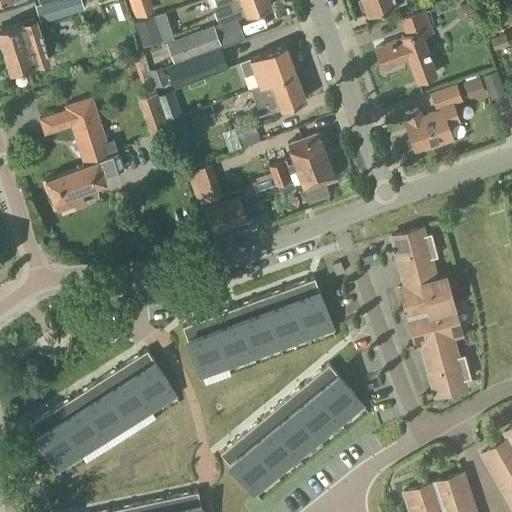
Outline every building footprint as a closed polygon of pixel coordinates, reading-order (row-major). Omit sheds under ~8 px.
[(48,0),(39,3),(33,5),(40,23),(84,8),(82,4),(89,2),(88,0),(48,0)] [(218,24),(214,26),(220,44),(221,47),(244,38),(237,18),(244,16),(271,6),(268,0),(214,0),(217,6),(212,7),(218,24)] [(396,5),(406,2),(405,0),(357,0),(361,10),(366,10),(367,14),(396,4),(396,5)] [(398,17),(405,35),(400,37),(401,39),(375,48),(381,67),(408,57),(416,80),(435,73),(422,37),(433,33),(424,8),(398,17)] [(141,47),(161,40),(154,16),(134,23),(141,47)] [(43,41),(35,18),(20,23),(20,22),(0,28),(0,46),(2,46),(11,73),(49,61),(43,41)] [(220,44),(214,26),(213,25),(181,36),(175,38),(165,42),(173,62),(175,62),(188,56),(220,44)] [(494,49),(508,44),(505,34),(490,39),(492,47),(494,49)] [(268,82),(295,72),(285,45),(249,58),(249,57),(239,61),(244,76),(254,72),(259,85),(259,86),(268,83),(268,82)] [(156,92),(150,72),(144,53),(132,56),(142,87),(145,87),(148,95),(139,98),(155,143),(172,138),(156,92)] [(169,70),(157,74),(165,96),(177,92),(169,70)] [(504,93),(496,70),(482,75),(490,99),(504,93)] [(259,86),(259,85),(250,88),(257,107),(268,103),(270,112),(278,110),(305,100),(295,72),(268,82),(268,83),(259,86)] [(429,92),(436,111),(421,116),(418,107),(404,112),(407,121),(406,122),(416,151),(452,137),(448,126),(460,121),(453,103),(462,100),(456,83),(429,92)] [(86,205),(81,192),(107,182),(104,174),(116,170),(124,167),(118,150),(116,149),(113,139),(107,141),(92,96),(65,105),(66,108),(38,116),(43,134),(72,125),(84,164),(45,179),(54,202),(53,202),(57,212),(74,205),(75,209),(86,205)] [(238,138),(257,131),(253,118),(233,125),(238,138)] [(267,135),(287,133),(285,121),(266,123),(267,135)] [(285,159),(268,165),(271,175),(326,156),(323,147),(326,146),(321,134),(318,135),(317,133),(287,144),(294,162),(287,164),(285,159)] [(326,156),(271,175),(273,178),(275,184),(293,178),(291,173),(297,171),(304,189),(310,187),(321,183),(334,178),(337,177),(333,165),(330,166),(326,156)] [(213,234),(247,222),(238,195),(203,206),(213,234)] [(275,214),(283,211),(279,202),(271,205),(275,214)] [(404,285),(435,277),(430,258),(437,256),(430,232),(423,234),(421,227),(391,236),(404,285)] [(408,317),(452,304),(444,275),(435,277),(404,285),(399,287),(408,317)] [(326,284),(299,293),(315,340),(342,330),(326,284)] [(299,293),(272,302),(288,349),(315,340),(299,293)] [(272,302),(244,312),(261,359),(288,349),(272,302)] [(416,346),(421,345),(451,337),(460,334),(452,304),(408,317),(416,346)] [(244,312),(217,321),(233,368),(261,359),(244,312)] [(217,321),(190,331),(206,378),(233,368),(217,321)] [(451,337),(421,345),(434,395),(465,386),(463,379),(470,378),(464,354),(457,356),(451,337)] [(135,366),(161,408),(185,393),(159,351),(135,366)] [(110,381),(136,423),(161,408),(135,366),(110,381)] [(339,366),(316,384),(347,423),(370,405),(339,366)] [(110,381),(86,396),(111,438),(136,423),(110,381)] [(316,384),(294,402),(324,440),(347,423),(316,384)] [(87,453),(111,438),(86,396),(61,411),(87,453)] [(294,402),(271,419),(302,458),(324,440),(294,402)] [(87,453),(61,411),(36,426),(62,468),(87,453)] [(271,419),(248,437),(279,476),(302,458),(271,419)] [(507,438),(481,453),(511,506),(511,426),(503,431),(507,438)] [(248,437),(226,455),(257,494),(279,476),(248,437)] [(475,511),(462,472),(403,491),(410,511),(475,511)] [(211,511),(207,493),(179,498),(181,511),(211,511)] [(181,511),(179,498),(151,504),(152,511),(181,511)]
